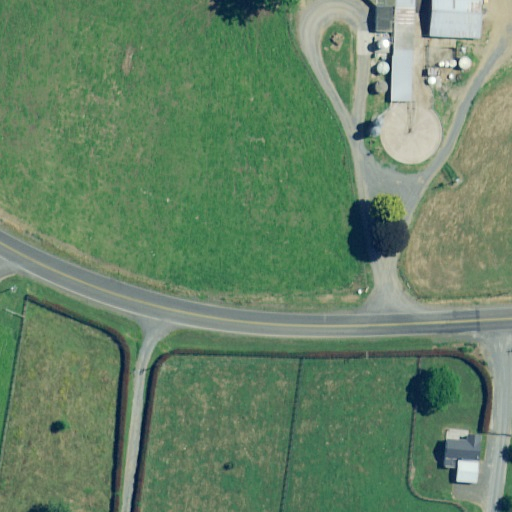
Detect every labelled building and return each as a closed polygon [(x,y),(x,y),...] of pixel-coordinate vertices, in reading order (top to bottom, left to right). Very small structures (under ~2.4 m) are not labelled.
[(412,102),(416,0),(396,0),(392,101),(412,102)] [(432,0),(431,37),(477,39),(481,39),(481,31),(477,31),(479,2),(484,2),(483,0),(432,0)] [(391,33),(393,9),(378,7),(376,32),(391,33)] [(472,59),(460,58),(459,69),(471,70),(472,59)] [(445,468),(456,469),(455,482),(480,484),(482,462),(476,462),(477,442),(478,435),(468,435),(467,441),(447,440),(445,468)] [(460,490),(460,500),(474,501),(475,491),(460,490)]
